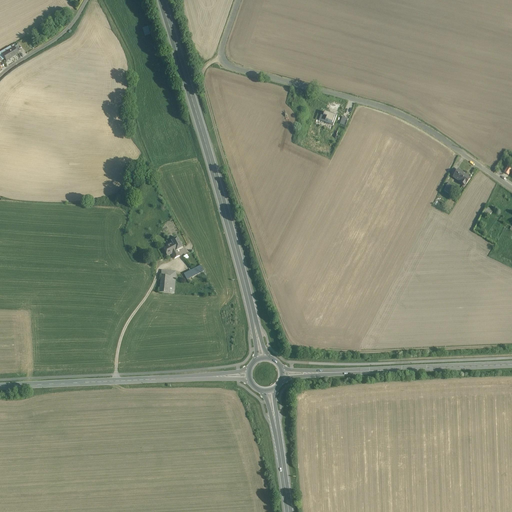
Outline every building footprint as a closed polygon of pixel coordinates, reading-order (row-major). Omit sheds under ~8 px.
[(148,25),(142,27),(144,35),(150,33),(148,25)] [(15,47),(2,54),(6,61),(10,59),(9,58),(18,53),(15,47)] [(346,115),(334,110),(330,119),(343,124),(346,115)] [(471,178),(458,169),(453,176),(465,185),(471,178)] [(455,188),(448,183),(445,187),(446,187),(452,192),(455,188)] [(177,238),(171,241),(171,242),(169,243),(170,245),(164,249),(168,256),(172,254),(175,259),(180,256),(177,251),(183,248),(177,238)] [(201,266),(184,274),(187,280),(204,272),(201,266)] [(176,272),(161,271),(161,276),(170,277),(169,294),(174,295),(176,272)] [(170,277),(161,276),(159,293),(169,294),(170,277)]
